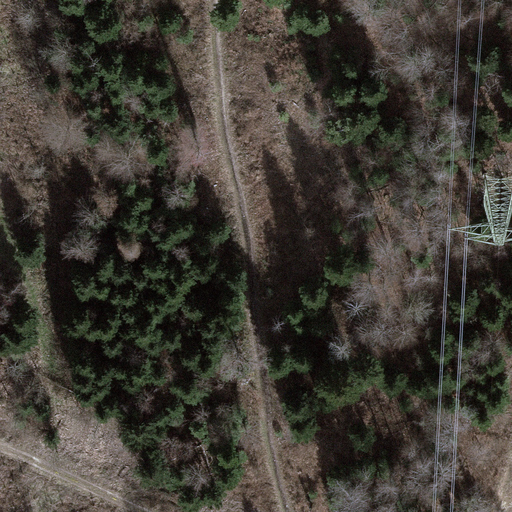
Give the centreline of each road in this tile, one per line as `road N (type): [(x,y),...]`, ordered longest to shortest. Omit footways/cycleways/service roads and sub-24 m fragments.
road 1 (track): [(216,0),(262,394),(293,511)]
road 2 (track): [(0,447),(141,511)]
